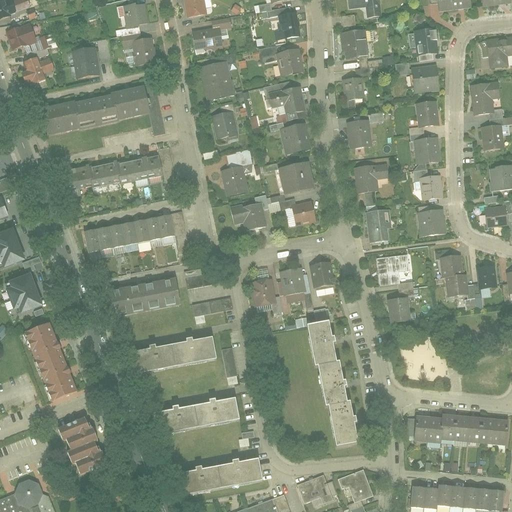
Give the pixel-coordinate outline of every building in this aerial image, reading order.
[(12,0),(8,0),(0,3),(0,21),(18,14),(12,0)] [(204,0),(191,0),(184,1),(188,19),(208,16),(204,0)] [(380,0),(348,0),(350,11),(367,8),(368,20),(384,18),(380,0)] [(437,0),(439,14),(472,10),(470,0),(437,0)] [(482,0),(483,9),(511,5),(510,0),(482,0)] [(144,4),(123,9),(127,31),(149,27),(144,4)] [(262,20),(275,18),(274,11),(270,11),(269,5),(253,7),(254,14),(261,13),(262,20)] [(301,38),(296,14),(278,18),(280,27),(278,28),(279,33),(275,34),(276,43),(301,38)] [(354,16),(341,17),(342,27),(355,26),(354,16)] [(31,26),(5,34),(12,53),(37,45),(31,26)] [(220,29),(192,34),(196,55),(224,49),(220,29)] [(345,61),(369,58),(365,32),(341,35),(345,61)] [(414,34),(418,58),(438,55),(435,32),(414,34)] [(158,65),(153,40),(141,42),(140,35),(121,39),(123,50),(132,48),(136,69),(158,65)] [(511,58),(511,39),(487,41),(490,71),(508,70),(507,59),(511,58)] [(106,40),(95,42),(100,65),(110,63),(106,40)] [(72,54),(75,68),(98,64),(95,50),(72,54)] [(304,74),(299,51),(276,56),(281,79),(304,74)] [(27,74),(22,76),(25,87),(32,85),(33,88),(47,84),(44,76),(54,73),(50,60),(39,64),(37,60),(23,64),(27,74)] [(227,63),(199,69),(207,103),(234,96),(227,63)] [(75,68),(77,81),(100,78),(98,64),(75,68)] [(415,95),(440,92),(437,67),(411,70),(415,95)] [(363,80),(342,82),(344,105),(365,102),(363,80)] [(499,84),(470,88),(474,118),(495,115),(493,101),(501,100),(499,84)] [(306,115),(300,88),(269,96),(273,110),(283,108),(286,119),(306,115)] [(143,90),(109,97),(115,124),(149,116),(143,90)] [(109,97),(75,105),(81,132),(115,124),(109,97)] [(416,106),(418,130),(440,127),(437,104),(416,106)] [(75,105),(41,112),(47,139),(81,132),(75,105)] [(232,114),(212,118),(217,142),(237,137),(232,114)] [(347,124),(350,151),(372,148),(369,122),(347,124)] [(312,152),(305,125),(279,131),(286,158),(312,152)] [(502,126),(480,130),(484,153),(505,150),(502,126)] [(414,142),(417,167),(442,164),(439,139),(414,142)] [(168,149),(157,151),(164,189),(174,187),(168,149)] [(157,156),(143,159),(147,178),(161,175),(157,156)] [(143,159),(129,161),(133,180),(147,178),(143,159)] [(129,161),(115,164),(119,183),(133,180),(129,161)] [(281,169),(284,184),(310,178),(306,163),(281,169)] [(115,164),(101,166),(105,186),(119,183),(115,164)] [(101,166),(87,169),(91,188),(105,186),(101,166)] [(354,170),(357,196),(379,193),(378,181),(389,180),(388,166),(354,170)] [(511,191),(511,167),(489,171),(492,194),(511,191)] [(242,168),(221,173),(227,199),(248,193),(242,168)] [(87,169),(74,171),(77,191),(91,188),(87,169)] [(74,171),(60,174),(63,193),(77,191),(74,171)] [(284,184),(288,199),(313,193),(310,178),(284,184)] [(445,200),(441,178),(419,181),(423,203),(445,200)] [(311,204),(292,208),(297,229),(316,224),(311,204)] [(242,206),(229,209),(234,228),(244,225),(245,233),(268,228),(262,205),(242,210),(242,206)] [(508,228),(505,208),(485,210),(487,230),(508,228)] [(366,216),(370,245),(389,242),(388,232),(391,231),(389,212),(366,216)] [(443,212),(418,215),(420,238),(446,235),(443,212)] [(168,216),(156,219),(160,239),(172,236),(168,216)] [(156,219),(143,221),(148,241),(160,239),(156,219)] [(143,221),(131,224),(135,244),(148,241),(143,221)] [(131,224),(119,226),(123,246),(135,244),(131,224)] [(119,226),(107,229),(111,249),(123,246),(119,226)] [(107,229),(95,231),(99,251),(111,249),(107,229)] [(95,231),(83,234),(87,254),(99,251),(95,231)] [(26,264),(13,232),(0,237),(0,267),(2,267),(4,273),(26,264)] [(450,260),(439,260),(442,279),(446,278),(464,277),(461,251),(449,251),(450,257),(450,260)] [(412,256),(376,261),(378,286),(399,284),(398,273),(414,271),(412,256)] [(328,262),(307,266),(312,290),(333,287),(328,262)] [(475,269),(476,291),(480,291),(491,290),(498,290),(497,267),(475,269)] [(299,269),(279,272),(284,295),(303,291),(299,269)] [(43,308),(31,276),(9,285),(12,291),(7,293),(15,313),(19,311),(21,317),(43,308)] [(446,278),(448,299),(472,296),(470,276),(464,277),(446,278)] [(273,280),(249,285),(254,309),(278,305),(273,280)] [(177,282),(138,289),(142,313),(181,307),(177,282)] [(416,284),(399,286),(400,300),(417,299),(416,284)] [(138,289),(99,295),(103,320),(142,313),(138,289)] [(480,291),(481,300),(491,299),(491,290),(480,291)] [(191,306),(194,325),(204,323),(203,316),(232,311),(230,299),(191,306)] [(386,300),(388,325),(402,324),(400,300),(386,300)] [(330,325),(308,329),(315,369),(319,369),(327,410),(330,409),(338,449),(360,445),(357,426),(359,426),(358,419),(355,419),(352,404),(348,404),(346,389),(348,389),(347,383),(344,383),(341,364),(337,364),(334,345),(337,344),(336,339),(333,340),(330,325)] [(25,337),(39,371),(62,362),(49,328),(25,337)] [(215,365),(211,342),(190,345),(190,342),(183,343),(184,346),(154,351),(154,348),(148,349),(149,352),(122,356),(126,379),(215,365)] [(232,349),(221,350),(226,386),(236,385),(232,349)] [(39,371),(52,406),(76,397),(62,362),(39,371)] [(236,424),(232,401),(211,405),(211,401),(205,402),(205,406),(175,411),(175,408),(170,409),(170,412),(144,416),(148,439),(236,424)] [(505,449),(508,422),(438,416),(438,421),(411,419),(408,446),(435,448),(435,442),(505,449)] [(82,419),(53,430),(58,441),(87,430),(82,419)] [(95,440),(91,430),(61,442),(65,452),(95,440)] [(248,447),(248,439),(253,439),(252,432),(238,433),(239,448),(248,447)] [(93,443),(65,454),(69,465),(97,454),(93,443)] [(100,456),(72,467),(76,477),(104,467),(100,456)] [(265,484),(261,461),(240,465),(240,461),(234,462),(234,466),(204,471),(204,468),(199,469),(199,471),(173,476),(176,499),(265,484)] [(363,472),(337,481),(342,492),(349,490),(354,505),(373,497),(363,472)] [(334,504),(323,477),(297,487),(305,506),(320,500),(324,508),(334,504)] [(22,511),(54,511),(51,502),(36,507),(40,500),(41,494),(38,488),(34,484),(26,482),(18,486),(14,490),(13,497),(16,504),(22,509),(27,510),(22,511)] [(436,491),(434,507),(447,508),(448,487),(436,486),(436,491)] [(461,488),(448,487),(447,508),(459,509),(461,488)] [(461,488),(459,509),(470,510),(472,489),(461,488)] [(408,489),(407,510),(421,511),(423,490),(408,489)] [(486,490),(472,489),(470,510),(484,511),(486,490)] [(436,491),(423,490),(421,511),(434,511),(434,507),(436,491)] [(499,511),(501,492),(486,490),(484,511),(493,511),(499,511)] [(290,511),(284,496),(273,501),(277,511),(290,511)] [(277,511),(273,501),(245,511),(277,511)]
